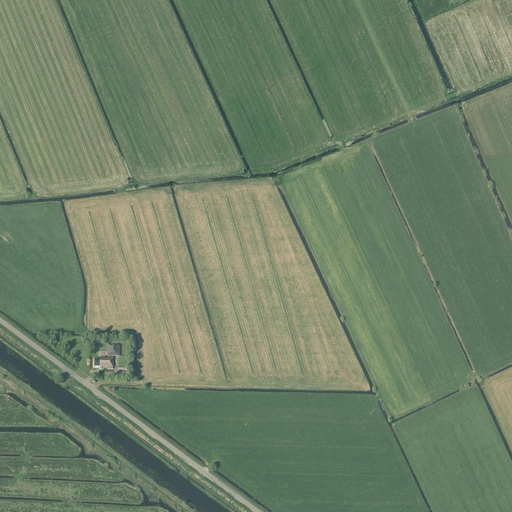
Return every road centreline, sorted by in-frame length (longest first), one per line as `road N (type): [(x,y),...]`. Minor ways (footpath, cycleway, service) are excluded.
road 1 (tertiary): [(256,511),(0,321)]
road 2 (track): [(189,511),(0,370)]
